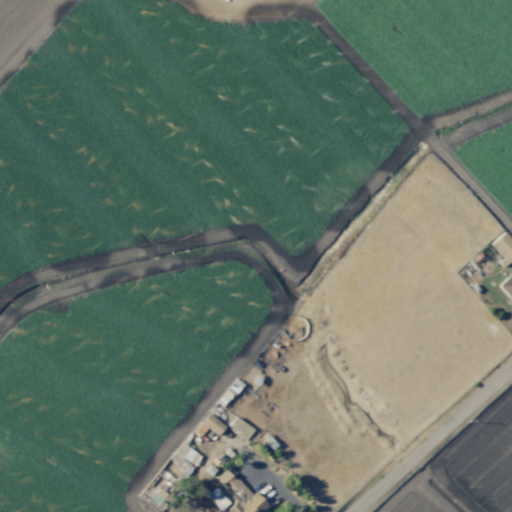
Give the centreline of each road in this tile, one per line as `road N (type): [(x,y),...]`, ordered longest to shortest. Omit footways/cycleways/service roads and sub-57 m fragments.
road 1 (track): [(299,0),(511,230)]
road 2 (residential): [(361,511),(511,373)]
